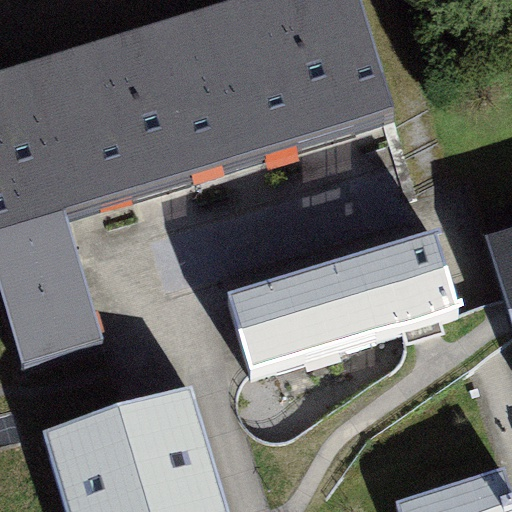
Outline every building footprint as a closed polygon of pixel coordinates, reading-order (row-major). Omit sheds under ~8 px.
[(337,150),(400,132),(360,0),(303,0),(0,88),(0,296),(20,363),(130,331),(103,243),(97,221),(215,186),(337,150)] [(511,350),(511,245),(482,255),(511,350)] [(400,256),(243,298),(271,405),(392,373),(429,363),(400,256)] [(228,511),(200,407),(55,445),(73,511),(228,511)] [(458,444),(357,470),(368,511),(426,511),(473,500),(458,444)]
